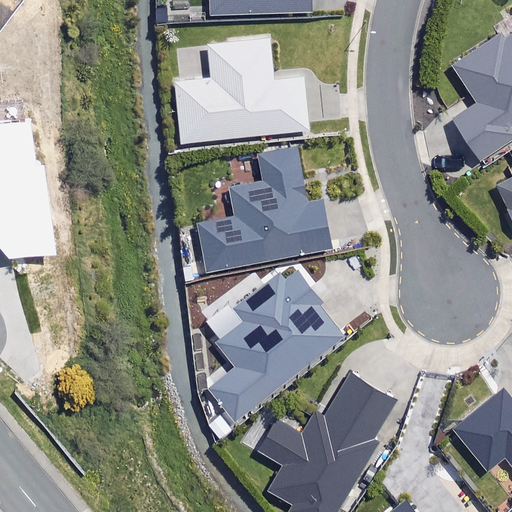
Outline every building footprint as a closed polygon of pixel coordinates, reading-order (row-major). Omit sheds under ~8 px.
[(307,0),(206,0),(207,8),(308,6),(307,0)] [(511,18),(449,61),(474,98),(450,114),(477,155),(511,132),(511,128),(509,125),(511,123),(511,18)] [(272,73),(268,33),(205,38),(208,71),(172,74),(178,134),(305,123),(300,70),(272,73)] [(302,189),(293,140),(254,147),(259,174),(224,180),(229,209),(194,216),(204,264),(327,241),(316,186),(302,189)] [(511,170),(488,182),(511,229),(511,170)] [(319,292),(295,262),(283,272),(277,264),(231,300),(241,313),(212,335),(232,360),(205,381),(231,414),(339,329),(313,297),(319,292)] [(330,511),(395,392),(346,365),(322,409),(311,404),(299,426),(271,412),(253,445),(280,459),(266,485),(288,497),(283,505),(296,511),(330,511)] [(511,398),(500,383),(450,423),(483,465),(501,452),(511,465),(511,398)] [(456,511),(417,511),(403,493),(379,511),(468,511),(463,506),(456,511)]
